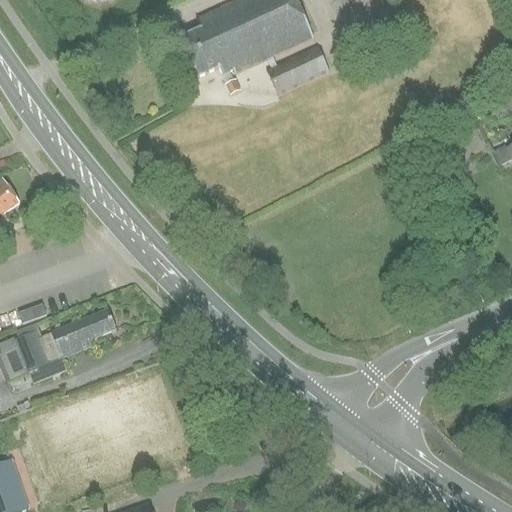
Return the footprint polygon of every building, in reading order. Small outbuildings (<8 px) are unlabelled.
[(276,68),(273,60),(314,41),(295,0),(241,0),(196,21),(201,32),(180,42),(197,80),(219,70),(231,97),(242,92),(237,80),(234,82),(230,74),(233,73),(235,77),(266,63),(270,71),(266,73),(278,100),(329,77),(317,49),(276,68)] [(409,7),(375,22),(382,39),(416,24),(409,7)] [(0,218),(19,205),(3,180),(0,181),(0,218)] [(22,327),(46,318),(43,307),(18,316),(22,327)] [(19,342),(17,343),(16,340),(0,346),(0,358),(9,382),(27,375),(28,377),(49,368),(49,366),(62,361),(92,348),(90,343),(117,332),(109,312),(52,336),(43,339),(38,326),(16,335),(19,342)] [(0,511),(33,511),(14,457),(0,462),(0,511)]
